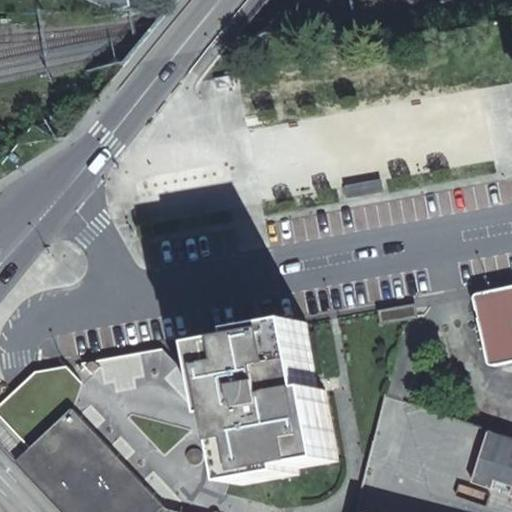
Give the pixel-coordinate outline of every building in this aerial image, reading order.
[(86,0),(113,9),(132,7),(130,0),(86,0)] [(235,78),(220,79),(221,90),(236,89),(235,78)] [(511,291),(474,300),(473,308),(486,364),(488,367),(490,369),(493,370),(496,371),(511,367),(511,291)] [(212,349),(225,422),(231,421),(243,487),(301,476),(301,470),(339,462),(328,392),(320,393),(309,326),(253,336),(254,341),(212,349)] [(39,373),(0,408),(0,410),(31,447),(33,449),(92,511),(281,511),(225,498),(234,470),(225,422),(167,352),(86,365),(94,377),(82,384),(70,367),(39,373)] [(511,437),(492,431),(475,484),(495,491),(497,484),(511,489),(511,437)] [(65,511),(92,511),(33,449),(20,463),(65,511)]
